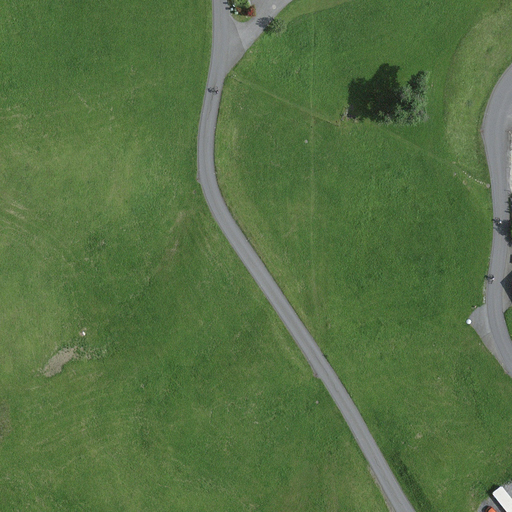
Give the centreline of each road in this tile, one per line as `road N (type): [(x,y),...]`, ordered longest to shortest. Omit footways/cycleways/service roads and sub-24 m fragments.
road 1 (unclassified): [(414,511),(220,201),(204,139),(220,0)]
road 2 (unclassified): [(511,95),(499,161),(495,276),(511,351)]
